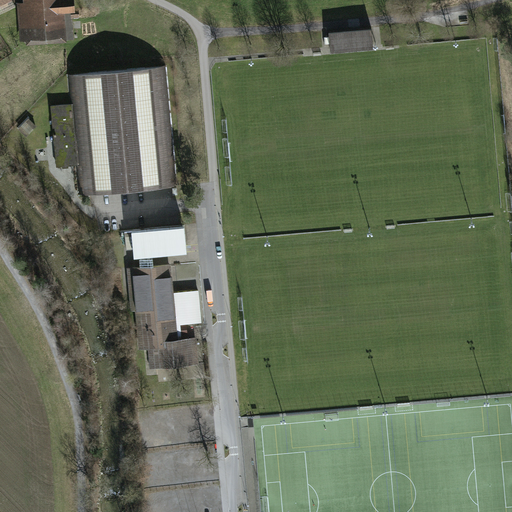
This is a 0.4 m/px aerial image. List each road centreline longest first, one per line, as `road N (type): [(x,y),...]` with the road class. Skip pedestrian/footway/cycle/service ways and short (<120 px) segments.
road 1 (residential): [(237,511),(207,197)]
road 2 (track): [(81,511),(77,413),(42,316),(0,248)]
